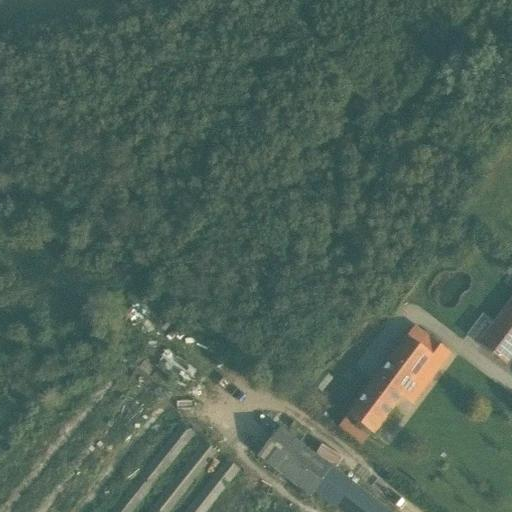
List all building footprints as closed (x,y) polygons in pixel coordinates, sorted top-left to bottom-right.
[(511,300),(479,345),(506,365),(511,357),(511,300)] [(451,354),(414,326),(347,416),(373,435),(403,395),(406,398),(417,384),(424,389),(451,354)] [(182,389),(197,372),(170,347),(154,364),(182,389)] [(131,511),(194,434),(181,423),(110,511),(131,511)] [(309,497),(314,491),(332,469),(280,427),(257,456),(309,497)] [(168,511),(217,452),(204,441),(147,511),(168,511)] [(205,511),(239,470),(227,459),(184,511),(205,511)] [(244,511),(262,489),(250,479),(223,511),(244,511)] [(273,511),(280,503),(268,493),(252,511),(273,511)]
